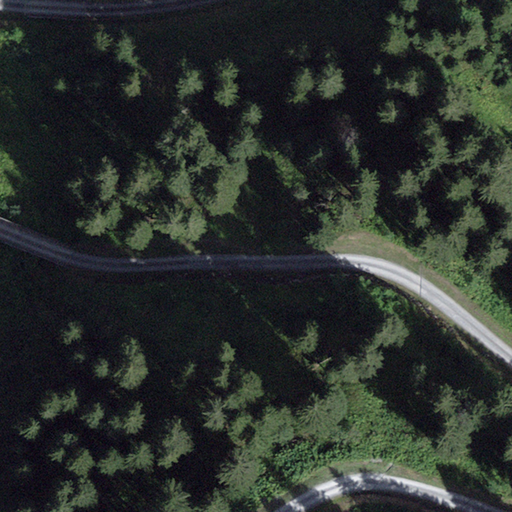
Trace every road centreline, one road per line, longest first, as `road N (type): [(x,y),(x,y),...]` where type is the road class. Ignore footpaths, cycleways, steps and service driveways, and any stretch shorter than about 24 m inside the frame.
road 1 (track): [(295,511),(302,504),(252,334),(0,231)]
road 2 (track): [(0,1),(89,20),(242,0)]
